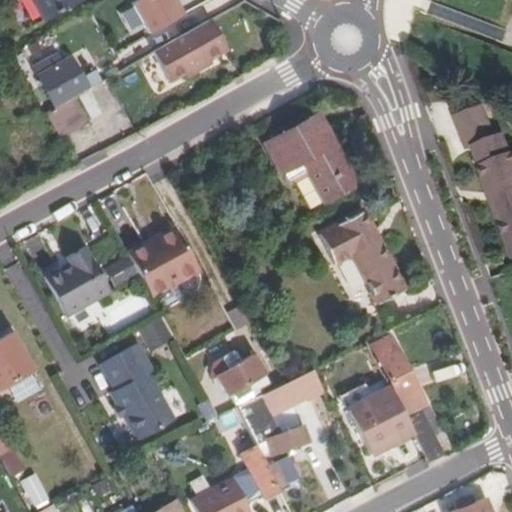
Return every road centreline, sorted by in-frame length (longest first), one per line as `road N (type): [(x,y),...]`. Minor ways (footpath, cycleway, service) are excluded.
road 1 (residential): [(368,63),(382,76),(511,412)]
road 2 (residential): [(0,231),(321,58)]
road 3 (residential): [(370,511),(511,441)]
